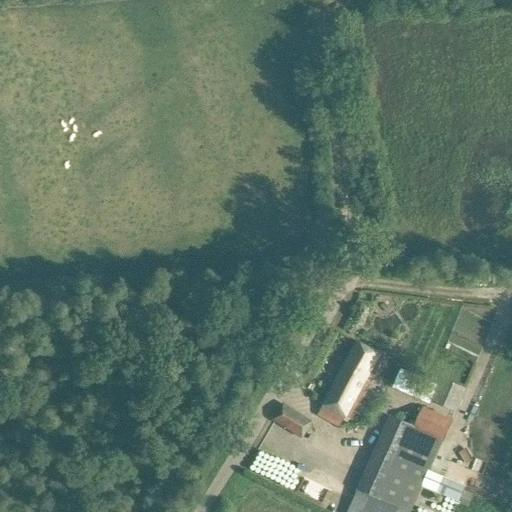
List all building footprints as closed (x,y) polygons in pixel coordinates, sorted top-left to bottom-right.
[(458,333),(448,343),(465,361),(475,352),(458,333)] [(319,415),(337,424),(340,426),(347,415),(349,416),(382,356),(358,342),(324,405),(325,405),(319,415)] [(442,403),(457,409),(465,389),(449,383),(442,403)] [(273,419),(301,437),(311,422),(283,405),(273,419)] [(367,511),(413,511),(444,441),(453,420),(423,406),(414,425),(391,415),(385,429),(384,429),(357,488),(358,489),(351,504),(349,503),(346,511),(349,511),(360,511),(362,510),(367,511)] [(459,499),(463,483),(439,478),(436,494),(459,499)] [(460,502),(459,503),(469,507),(473,496),(473,495),(471,494),(464,491),(460,502)]
